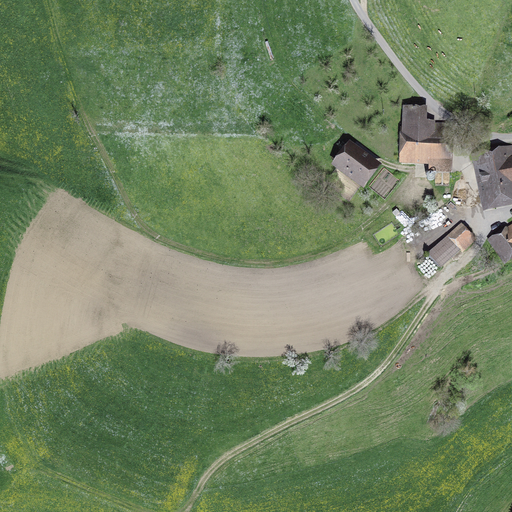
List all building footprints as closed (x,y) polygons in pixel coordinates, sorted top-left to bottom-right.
[(452,159),(453,135),(448,124),(424,123),(424,109),(407,108),(405,157),(452,159)] [(339,166),(364,183),(376,165),(351,148),(339,166)] [(503,148),(471,155),(473,165),(480,163),(489,203),(511,198),(511,183),(511,184),(511,183),(511,157),(506,159),(503,148)] [(509,232),(495,241),(507,259),(511,254),(511,225),(507,229),(509,232)] [(430,255),(440,267),(460,247),(463,250),(472,242),(460,227),(430,255)]
